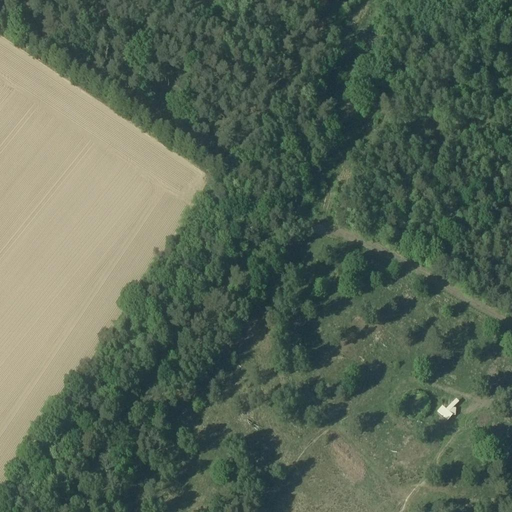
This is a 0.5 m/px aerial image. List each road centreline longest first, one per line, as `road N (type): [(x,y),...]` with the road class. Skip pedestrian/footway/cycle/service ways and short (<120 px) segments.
road 1 (track): [(66,511),(229,279),(282,235),(313,229)]
road 2 (track): [(0,38),(212,175),(205,186)]
